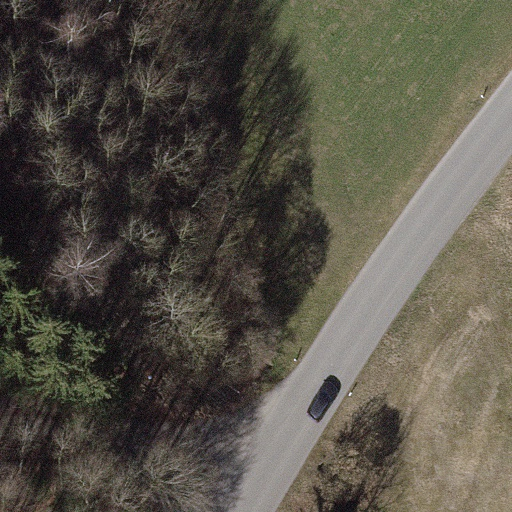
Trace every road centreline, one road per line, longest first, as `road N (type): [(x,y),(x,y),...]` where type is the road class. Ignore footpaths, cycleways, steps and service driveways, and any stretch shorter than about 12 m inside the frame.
road 1 (tertiary): [(243,511),(435,210),(511,117)]
road 2 (track): [(0,413),(272,458)]
